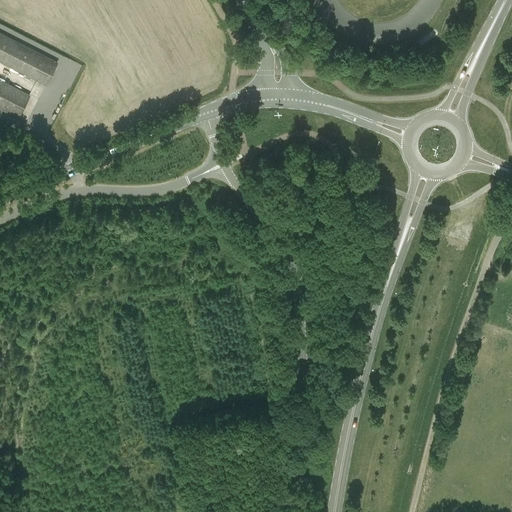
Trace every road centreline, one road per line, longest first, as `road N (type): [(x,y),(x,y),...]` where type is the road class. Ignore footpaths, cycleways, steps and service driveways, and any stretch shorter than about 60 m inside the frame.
road 1 (unclassified): [(295,511),(301,382),(290,276),(274,237),(224,164)]
road 2 (primary): [(335,511),(372,332),(426,175)]
road 3 (unclassified): [(412,511),(482,269),(511,219)]
road 4 (unclassified): [(0,218),(71,192),(159,190),(224,164)]
road 5 (secondary): [(0,200),(205,113)]
road 6 (secondary): [(277,96),(409,136)]
road 7 (primary): [(449,119),(504,0)]
